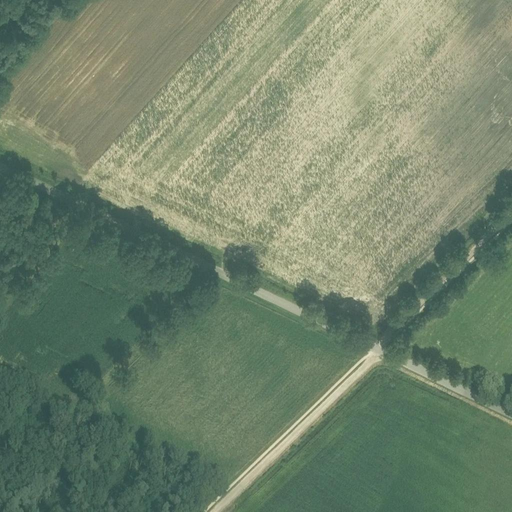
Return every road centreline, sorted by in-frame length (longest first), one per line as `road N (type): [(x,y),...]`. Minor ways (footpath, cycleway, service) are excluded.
road 1 (unclassified): [(511,414),(0,167)]
road 2 (track): [(381,351),(217,511)]
road 3 (track): [(511,223),(381,351)]
